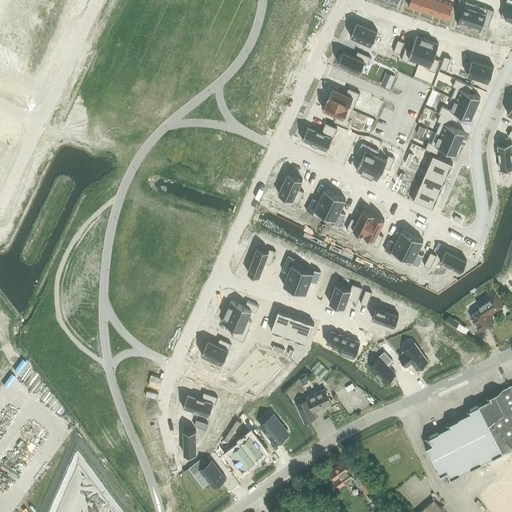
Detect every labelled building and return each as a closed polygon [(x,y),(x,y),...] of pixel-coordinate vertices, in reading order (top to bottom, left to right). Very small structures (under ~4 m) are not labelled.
[(0,0),(0,2),(4,4),(2,10),(12,14),(14,8),(8,6),(10,0),(0,0)] [(56,0),(55,4),(64,8),(66,3),(78,8),(81,0),(56,0)] [(409,0),(408,5),(418,9),(420,0),(409,0)] [(420,0),(418,9),(428,12),(432,0),(420,0)] [(432,0),(428,12),(438,15),(443,0),(432,0)] [(443,0),(438,15),(448,19),(454,0),(443,0)] [(465,0),(458,0),(455,10),(461,12),(457,24),(469,27),(477,4),(465,0)] [(511,0),(506,0),(501,15),(511,19),(511,21),(511,0)] [(477,4),(469,27),(480,31),(484,20),(490,22),(494,9),(477,4)] [(49,18),(45,29),(63,37),(67,27),(56,21),(58,16),(49,12),(47,17),(49,18)] [(357,20),(350,35),(371,44),(378,30),(357,20)] [(37,38),(35,43),(44,47),(46,42),(58,47),(63,37),(45,29),(40,39),(37,38)] [(406,47),(401,58),(408,61),(409,59),(419,62),(428,39),(417,35),(412,49),(406,47)] [(398,39),(394,50),(400,53),(404,41),(398,39)] [(428,39),(419,62),(420,63),(421,60),(431,64),(429,69),(435,71),(440,59),(434,57),(439,43),(428,39)] [(343,50),(338,62),(360,71),(365,61),(368,62),(371,56),(358,50),(355,56),(343,50)] [(29,52),(27,58),(32,60),(28,70),(46,79),(50,69),(36,62),(38,57),(29,52)] [(445,55),(440,67),(447,69),(451,57),(445,55)] [(472,58),(467,73),(489,81),(494,66),(472,58)] [(18,78),(15,83),(24,87),(27,82),(41,89),(46,79),(28,70),(23,80),(18,78)] [(388,71),(385,77),(393,80),(395,75),(388,71)] [(456,86),(451,96),(476,107),(480,96),(470,92),(473,85),(456,77),(453,85),(456,86)] [(332,87),(328,98),(353,109),(360,92),(349,87),(346,93),(332,87)] [(442,105),(439,112),(441,113),(452,118),(458,120),(461,113),(471,118),(476,107),(451,96),(451,97),(455,98),(450,108),(442,105)] [(328,98),(323,108),(337,114),(334,120),(347,126),(350,120),(348,119),(353,109),(328,98)] [(440,121),(436,132),(460,142),(465,131),(449,124),(452,118),(441,113),(438,120),(440,121)] [(303,138),(302,139),(327,150),(333,137),(337,127),(326,122),(322,131),(308,125),(308,126),(303,138)] [(420,125),(417,132),(422,135),(426,127),(420,125)] [(429,140),(425,148),(437,153),(440,146),(456,153),(460,142),(436,132),(431,142),(429,140)] [(498,143),(497,143),(500,167),(500,168),(501,168),(501,167),(511,165),(511,141),(511,142),(498,144),(498,143)] [(363,156),(356,169),(367,174),(379,150),(362,142),(357,153),(363,156)] [(0,144),(0,157),(8,161),(12,151),(0,144)] [(379,150),(367,174),(378,179),(384,166),(390,169),(395,157),(389,154),(387,159),(377,154),(379,150)] [(431,152),(425,165),(447,175),(453,162),(431,152)] [(428,167),(423,176),(443,185),(447,175),(425,165),(428,167)] [(288,172),(278,192),(298,202),(304,191),(298,188),(303,178),(288,172)] [(417,184),(416,185),(439,195),(443,185),(423,176),(419,185),(417,184)] [(416,185),(411,197),(433,207),(439,195),(416,185)] [(313,197),(307,210),(313,213),(323,218),(335,193),(325,188),(319,200),(313,197)] [(335,193),(323,218),(333,223),(339,226),(345,213),(340,211),(346,199),(335,193)] [(352,217),(346,229),(352,231),(351,233),(362,238),(374,214),(363,208),(358,220),(352,217)] [(374,214),(362,238),(378,246),(383,235),(378,232),(385,219),(374,214)] [(391,238),(385,249),(391,252),(390,253),(401,259),(413,234),(402,229),(396,241),(391,238)] [(413,234),(401,259),(403,255),(412,260),(411,262),(417,265),(423,254),(417,251),(423,240),(413,234)] [(258,246),(248,271),(260,276),(265,262),(271,264),(276,250),(269,248),(269,250),(258,246)] [(446,248),(440,259),(461,271),(467,260),(446,248)] [(431,252),(424,265),(430,267),(437,254),(431,252)] [(289,254),(283,270),(288,272),(284,284),(295,288),(305,263),(294,259),(295,257),(289,254)] [(305,263),(295,288),(306,293),(311,280),(316,283),(321,271),(315,268),(313,271),(303,267),(305,263)] [(336,283),(330,301),(345,307),(348,298),(357,301),(363,287),(352,283),(351,288),(336,283)] [(366,289),(361,303),(367,305),(372,291),(366,289)] [(480,329),(486,326),(493,321),(488,314),(501,306),(493,294),(478,305),(480,308),(470,315),(479,330),(480,329)] [(231,300),(227,310),(252,321),(248,319),(252,309),(256,311),(259,305),(248,300),(245,305),(231,300)] [(376,305),(372,317),(395,325),(399,314),(376,305)] [(279,309),(271,329),(284,334),(291,314),(279,309)] [(227,310),(222,321),(236,327),(232,336),(244,341),(252,321),(227,310)] [(284,334),(283,337),(294,341),(303,318),(291,314),(284,334)] [(445,322),(455,328),(459,323),(449,316),(445,322)] [(303,318),(294,341),(306,346),(315,323),(303,318)] [(438,327),(425,336),(440,356),(447,351),(447,350),(457,342),(448,331),(443,334),(438,327)] [(331,331),(327,342),(333,344),(333,346),(340,349),(339,351),(354,356),(360,341),(331,331)] [(208,339),(201,353),(222,363),(232,343),(220,338),(218,343),(208,339)] [(404,351),(400,355),(407,365),(412,362),(416,368),(428,359),(415,342),(404,350),(404,351)] [(381,357),(371,366),(385,382),(388,379),(389,381),(395,375),(394,374),(395,372),(389,366),(388,364),(393,359),(385,350),(379,356),(381,357)] [(442,430),(421,441),(443,481),(511,446),(511,384),(507,387),(481,400),(482,402),(461,413),(462,416),(441,427),(442,430)] [(325,389),(315,393),(307,397),(308,399),(296,405),(304,422),(316,417),(313,411),(331,402),(325,389)] [(183,406),(183,407),(209,415),(213,402),(216,403),(218,396),(204,392),(202,397),(188,393),(188,394),(184,406),(183,406)] [(269,424),(264,428),(275,442),(288,432),(274,414),(266,420),(269,424)] [(196,418),(194,425),(206,429),(208,422),(196,418)] [(196,429),(184,430),(184,454),(197,453),(196,429)] [(203,456),(189,467),(192,471),(194,473),(200,469),(214,487),(227,477),(212,458),(207,462),(203,456)] [(343,462),(329,472),(340,487),(352,478),(360,491),(363,489),(365,493),(372,488),(361,472),(356,476),(351,469),(348,470),(343,462)] [(381,502),(388,497),(381,486),(374,491),(381,502)] [(418,511),(442,511),(433,500),(418,511)]
